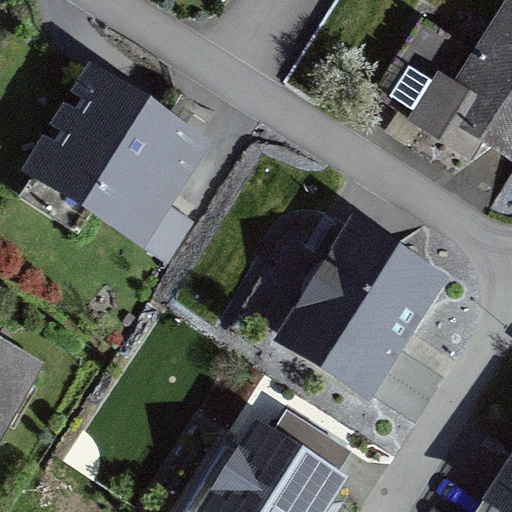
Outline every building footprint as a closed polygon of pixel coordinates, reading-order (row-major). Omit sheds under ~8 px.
[(511,4),(454,94),(443,87),(441,86),(423,116),(420,119),(470,149),(480,133),(511,153),(511,4)] [(423,116),(441,86),(443,87),(467,50),(422,21),(379,88),(423,116)] [(196,145),(95,80),(41,165),(142,230),(196,145)] [(335,220),(267,327),(365,391),(435,282),(335,220)] [(0,430),(35,367),(0,347),(0,430)] [(259,433),(208,511),(316,511),(336,481),(259,433)] [(511,511),(511,477),(489,511),(511,511)]
